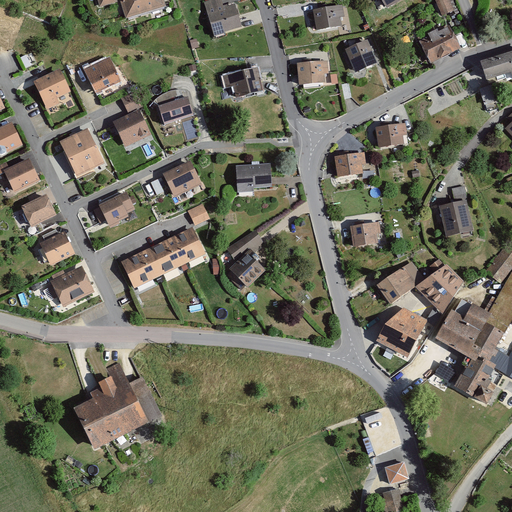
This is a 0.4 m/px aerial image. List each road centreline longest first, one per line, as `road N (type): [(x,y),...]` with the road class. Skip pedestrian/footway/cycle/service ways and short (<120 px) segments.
road 1 (residential): [(127,336),(0,70)]
road 2 (residential): [(360,359),(127,336)]
road 3 (residential): [(312,139),(313,203),(360,359)]
road 4 (residential): [(482,54),(312,139)]
road 5 (residential): [(360,359),(395,408),(428,511)]
road 6 (residential): [(312,139),(293,113),(260,0)]
road 7 (residential): [(127,336),(0,321)]
